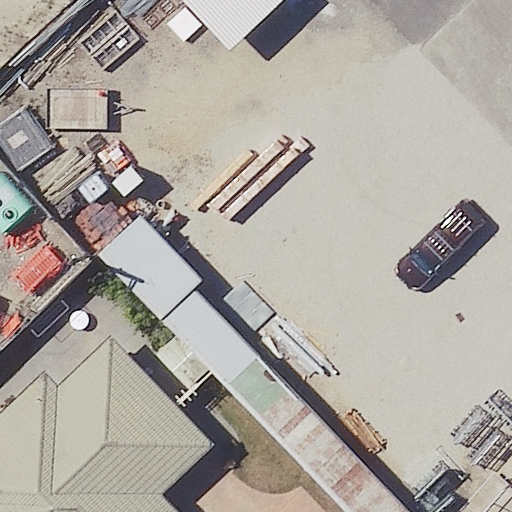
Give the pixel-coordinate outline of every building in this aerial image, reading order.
[(293,0),(200,0),(244,46),(293,0)] [(389,0),(399,10),(410,0),(389,0)] [(268,333),(153,216),(115,253),(229,371),(268,333)] [(354,315),(288,231),(248,262),(314,346),(354,315)] [(0,511),(175,511),(238,449),(84,298),(28,355),(54,381),(0,435),(0,511)]
